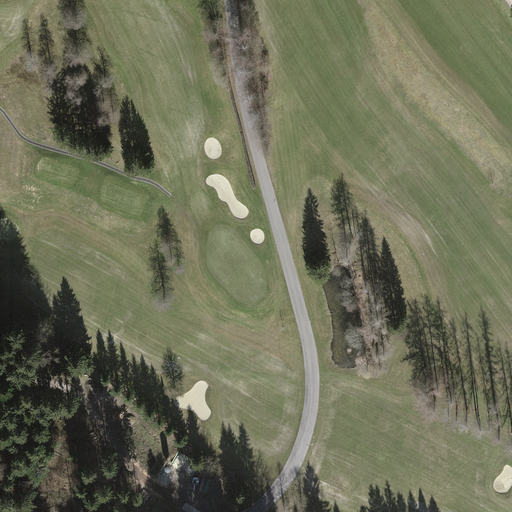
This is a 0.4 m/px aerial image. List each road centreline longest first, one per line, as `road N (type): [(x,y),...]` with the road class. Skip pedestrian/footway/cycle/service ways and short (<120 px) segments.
road 1 (tertiary): [(255,511),(294,464),(313,376),(247,111),(230,0)]
road 2 (track): [(0,389),(43,380),(79,392),(147,477),(191,511)]
